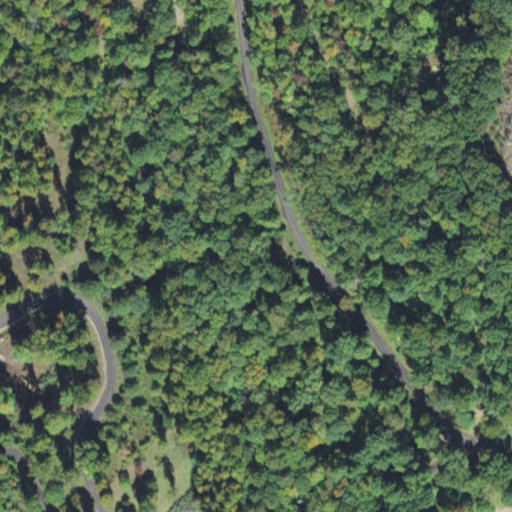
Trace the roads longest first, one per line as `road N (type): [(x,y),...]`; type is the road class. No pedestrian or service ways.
road 1 (residential): [(237,0),(250,94),(284,205),(326,283),(453,436),(470,445),(511,446)]
road 2 (residential): [(0,324),(57,298),(76,304),(101,331),(107,392),(82,444),(102,511)]
